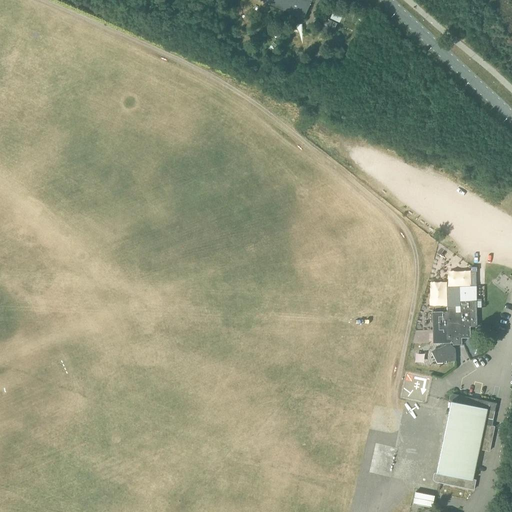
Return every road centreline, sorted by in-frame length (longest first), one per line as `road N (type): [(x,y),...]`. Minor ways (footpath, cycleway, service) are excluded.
road 1 (track): [(426,428),(402,422),(396,411),(416,282),(411,240),(396,218),(252,101),(39,0)]
road 2 (secondary): [(511,117),(383,0)]
